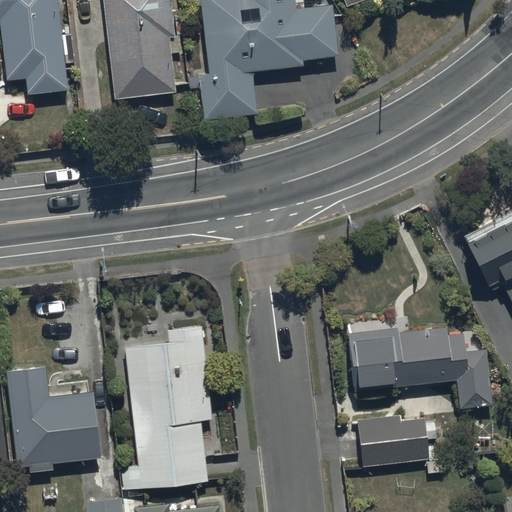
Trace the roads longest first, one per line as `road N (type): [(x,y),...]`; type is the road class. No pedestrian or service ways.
road 1 (residential): [(293,511),(258,187)]
road 2 (tertiary): [(511,56),(394,141),(258,187)]
road 3 (tertiary): [(258,187),(0,224)]
